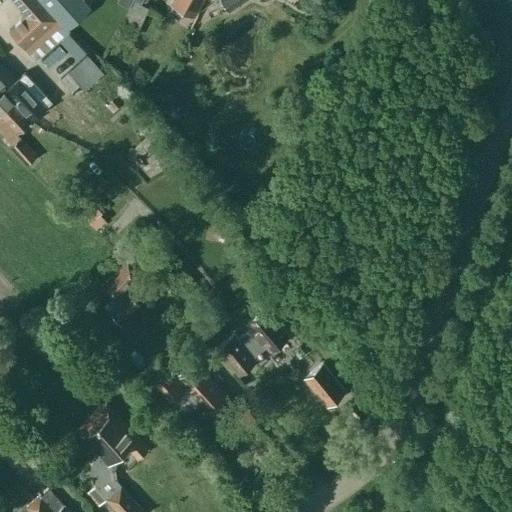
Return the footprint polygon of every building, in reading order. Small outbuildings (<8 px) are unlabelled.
[(65,28),(67,26),(43,0),(12,0),(26,14),(8,30),(24,48),(34,59),(67,30),(65,28)] [(43,0),(67,26),(89,7),(83,0),(43,0)] [(148,7),(135,0),(132,0),(118,27),(133,35),(148,7)] [(201,0),(171,0),(171,2),(194,14),(201,0)] [(221,0),(228,10),(242,0),(221,0)] [(83,90),(103,72),(87,55),(55,85),(66,97),(78,85),(83,90)] [(150,73),(136,62),(125,77),(140,87),(150,73)] [(16,87),(21,81),(17,78),(15,80),(0,64),(0,114),(1,115),(14,102),(23,94),(16,87)] [(22,82),(21,81),(16,87),(23,94),(14,102),(30,119),(45,105),(37,97),(43,92),(28,77),(22,82)] [(107,85),(92,97),(102,109),(116,97),(107,85)] [(14,102),(1,115),(0,115),(0,128),(14,143),(11,146),(24,160),(32,151),(19,138),(21,136),(17,132),(30,119),(14,102)] [(102,113),(129,141),(139,132),(112,104),(102,113)] [(104,208),(90,194),(75,210),(95,229),(105,218),(99,213),(104,208)] [(237,220),(223,216),(222,218),(217,236),(231,240),(237,220)] [(115,299),(112,302),(106,308),(119,323),(138,304),(131,296),(129,298),(123,292),(141,274),(127,260),(102,285),(115,299)] [(266,306),(261,309),(245,323),(247,326),(233,338),(230,334),(215,346),(236,372),(251,361),(247,356),(262,345),(266,350),(287,332),(266,306)] [(136,368),(115,344),(95,362),(116,386),(136,368)] [(231,403),(195,362),(194,362),(187,354),(155,382),(170,399),(188,384),(216,416),(231,403)] [(163,364),(156,355),(143,366),(154,379),(163,364)] [(302,377),(323,406),(342,391),(320,363),(302,377)] [(96,409),(96,410),(76,427),(84,435),(97,451),(96,453),(94,455),(92,458),(91,461),(91,463),(90,466),(90,468),(91,470),(91,473),(92,476),(93,479),(95,481),(96,483),(95,484),(96,485),(87,493),(97,505),(106,497),(119,511),(140,511),(143,509),(120,483),(110,471),(110,470),(111,469),(111,468),(111,466),(111,465),(110,464),(108,461),(127,444),(137,456),(149,446),(138,433),(137,434),(114,408),(114,409),(106,400),(96,409)] [(24,437),(0,409),(0,437),(10,448),(24,437)] [(35,468),(46,458),(29,440),(18,449),(35,468)] [(3,444),(0,445),(0,455),(5,463),(13,457),(3,444)] [(283,494),(271,477),(254,490),(266,507),(283,494)] [(54,511),(63,504),(48,487),(45,490),(46,491),(41,496),(40,494),(27,506),(31,510),(29,511),(54,511)]
